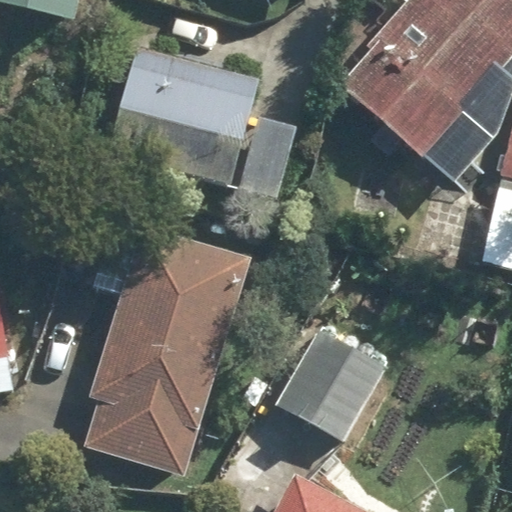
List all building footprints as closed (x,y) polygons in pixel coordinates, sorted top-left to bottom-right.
[(69,0),(0,0),(0,20),(59,36),(69,0)] [(511,63),(511,0),(410,0),(328,92),(416,171),(511,63)] [(259,92),(130,54),(100,159),(268,207),(288,137),(249,125),(259,92)] [(511,109),(496,188),(511,191),(511,109)] [(235,270),(139,242),(79,449),(175,477),(235,270)] [(374,370),(306,336),(266,415),(334,449),(374,370)] [(511,483),(511,433),(500,480),(511,483)] [(331,511),(284,488),(271,511),(331,511)]
